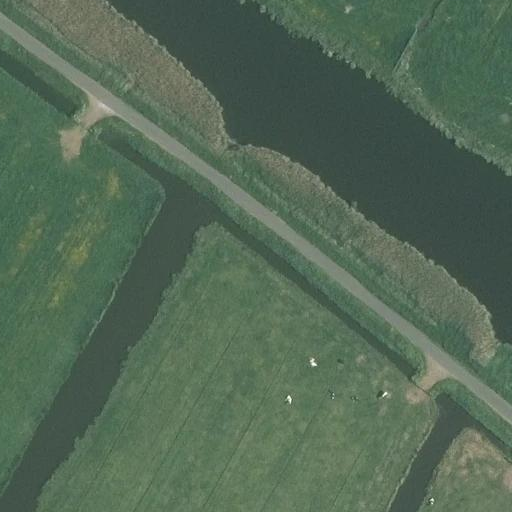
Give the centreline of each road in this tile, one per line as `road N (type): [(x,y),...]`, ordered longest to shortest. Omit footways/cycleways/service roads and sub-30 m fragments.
road 1 (track): [(384,43),(511,92)]
road 2 (track): [(395,0),(384,43),(319,0)]
